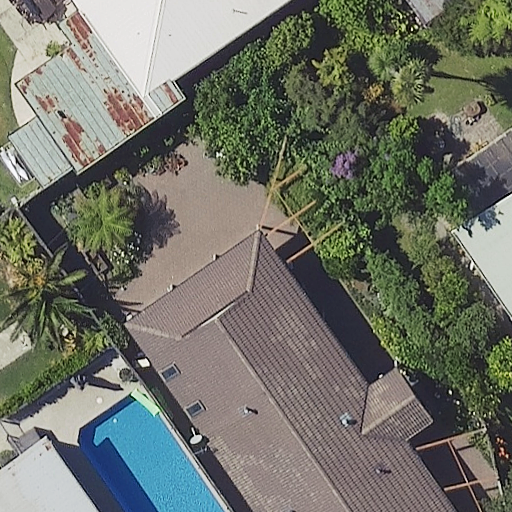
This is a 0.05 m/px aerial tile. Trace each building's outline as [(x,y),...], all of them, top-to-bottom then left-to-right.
[(299,0),(81,0),(99,26),(0,90),(0,110),(50,187),(192,94),(181,78),(299,0)] [(414,0),(433,23),(461,0),(414,0)] [(511,188),(462,221),(511,298),(511,188)] [(471,511),(399,404),(280,226),(142,319),(270,511),(471,511)] [(0,460),(0,511),(108,511),(49,427),(0,460)]
